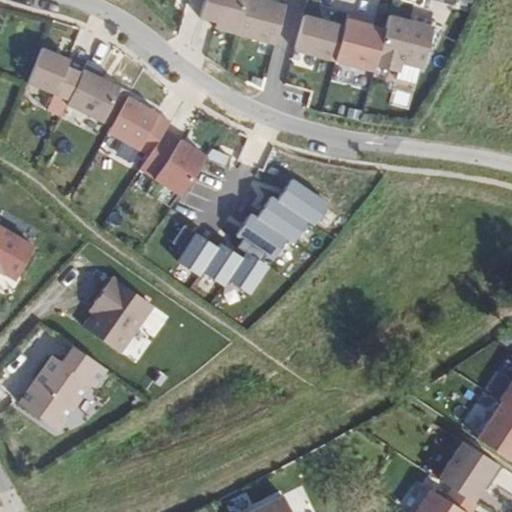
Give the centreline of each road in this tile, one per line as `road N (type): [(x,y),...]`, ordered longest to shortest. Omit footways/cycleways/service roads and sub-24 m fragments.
road 1 (track): [(0,158),(356,415),(139,511)]
road 2 (track): [(91,511),(218,469),(341,409),(511,296)]
road 3 (residential): [(511,171),(326,140),(264,117)]
road 4 (residential): [(264,117),(122,19),(70,0)]
road 5 (track): [(356,415),(511,319)]
road 6 (residential): [(264,117),(297,0)]
